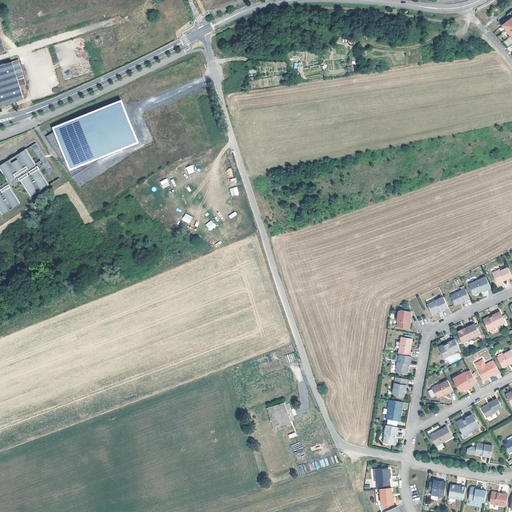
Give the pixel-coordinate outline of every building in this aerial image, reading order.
[(0,105),(24,98),(20,86),(26,84),(19,60),(0,65),(0,105)] [(122,101),(55,128),(56,130),(71,169),(108,154),(138,142),(122,101)] [(71,169),(56,130),(46,136),(72,177),(108,154),(71,169)] [(36,143),(32,146),(41,160),(46,157),(36,143)] [(0,208),(3,214),(20,203),(10,187),(22,180),(32,196),(48,185),(38,169),(44,165),(49,173),(54,171),(46,157),(41,160),(35,164),(26,149),(0,165),(0,166),(9,180),(0,186),(0,208)] [(186,167),(189,174),(195,172),(192,165),(186,167)] [(167,178),(160,182),(163,188),(170,185),(167,178)] [(230,188),(231,196),(239,195),(237,187),(230,188)] [(185,213),(182,220),(189,223),(192,216),(185,213)] [(212,220),(205,224),(209,230),(216,226),(212,220)] [(506,267),(499,271),(498,269),(490,273),(495,282),(497,283),(500,282),(501,280),(500,279),(502,278),(503,280),(510,277),(506,267)] [(481,291),(482,292),(489,288),(484,277),(477,281),(477,280),(467,285),(472,294),(473,294),(477,293),(478,291),(481,289),(481,291)] [(460,301),(460,302),(468,298),(463,289),(450,295),(449,297),(453,304),(454,305),(457,303),(457,302),(460,301)] [(441,296),(426,304),(431,314),(431,313),(433,314),(436,313),(436,311),(439,310),(439,311),(447,308),(441,296)] [(396,321),(396,325),(408,328),(409,323),(408,323),(410,312),(399,310),(397,311),(395,320),(396,321)] [(503,322),(498,311),(490,315),(491,316),(488,318),(486,317),(483,319),(482,320),(482,321),(486,330),(503,322)] [(477,334),(472,324),(464,327),(465,328),(462,330),(462,329),(456,331),(461,342),(471,338),(471,337),(473,337),(477,334)] [(410,355),(411,351),(409,351),(411,338),(400,336),(397,353),(398,354),(410,355)] [(457,350),(452,340),(445,344),(445,345),(442,347),(441,346),(436,348),(441,359),(450,355),(450,354),(457,350)] [(511,357),(508,351),(496,358),(501,368),(511,362),(511,357)] [(293,353),(286,355),(288,362),(295,360),(293,353)] [(406,366),(407,363),(408,363),(409,363),(410,355),(398,354),(397,362),(396,362),(394,371),(407,373),(408,366),(406,366)] [(479,360),(472,364),(475,369),(482,365),(479,360)] [(493,374),(497,372),(491,361),(482,365),(475,369),(475,370),(481,379),(492,373),(493,374)] [(474,382),(468,372),(464,375),(463,373),(459,376),(456,377),(452,379),(457,390),(459,391),(463,389),(465,388),(466,390),(471,387),(470,385),(474,382)] [(407,380),(394,378),(392,390),(395,390),(395,392),(392,394),(394,397),(403,399),(404,392),(405,392),(407,380)] [(450,392),(445,381),(438,385),(437,384),(429,389),(434,398),(435,399),(440,396),(441,397),(450,392)] [(486,405),(480,409),(484,419),(492,415),(491,413),(499,409),(495,400),(486,404),(486,405)] [(401,408),(401,404),(388,401),(385,420),(399,422),(399,417),(398,417),(399,408),(401,408)] [(292,424),(285,402),(267,408),(274,429),(292,424)] [(470,431),(477,427),(470,415),(463,419),(464,421),(462,422),(461,421),(460,420),(455,423),(462,437),(470,432),(470,431)] [(452,437),(447,425),(436,431),(437,433),(430,436),(435,446),(452,437)] [(398,428),(386,426),(385,434),(384,444),(395,445),(397,444),(397,441),(396,439),(395,439),(395,435),(397,436),(398,428)] [(511,436),(511,437),(511,439),(502,445),(506,453),(509,452),(510,453),(511,451),(511,436)] [(478,455),(479,455),(481,455),(481,456),(489,457),(491,446),(476,443),(475,444),(473,455),(478,455)] [(388,471),(375,472),(377,490),(379,490),(389,489),(388,480),(388,476),(389,475),(389,472),(388,471)] [(443,498),(445,484),(437,482),(436,485),(432,484),(429,484),(428,490),(431,490),(431,492),(430,496),(443,498)] [(464,488),(457,487),(457,488),(454,488),(455,487),(450,486),(448,499),(462,501),(464,488)] [(483,504),(485,492),(478,491),(474,490),(473,489),(471,488),(469,489),(468,501),(483,504)] [(391,495),(390,489),(389,489),(379,490),(381,504),(383,504),(386,511),(394,508),(392,503),(393,502),(393,499),(392,498),(392,495),(391,495)] [(489,504),(490,505),(505,507),(507,495),(500,494),(499,495),(496,495),(497,494),(491,493),(489,504)]
